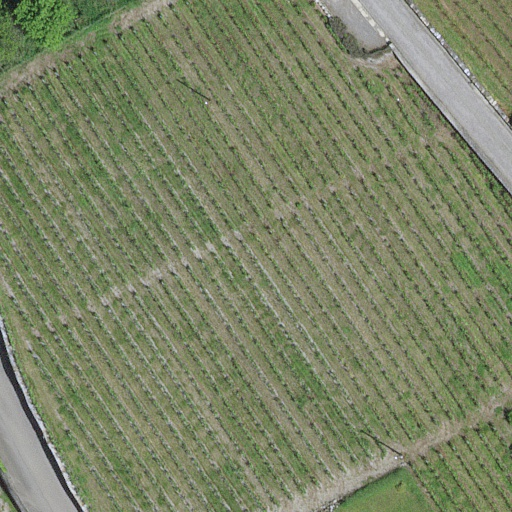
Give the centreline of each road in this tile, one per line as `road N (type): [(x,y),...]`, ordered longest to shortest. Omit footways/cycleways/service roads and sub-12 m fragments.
road 1 (unclassified): [(382,0),(511,161)]
road 2 (unclassified): [(60,511),(0,399)]
